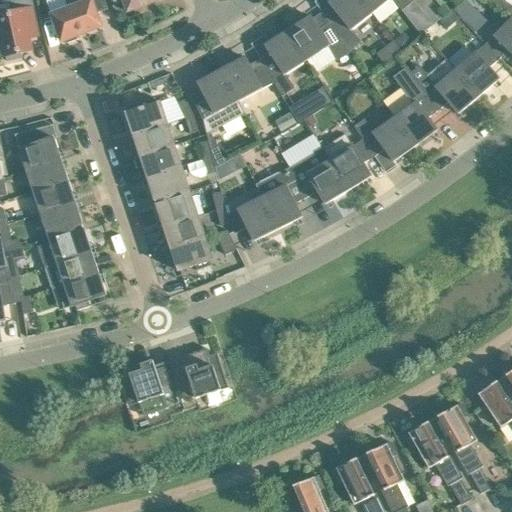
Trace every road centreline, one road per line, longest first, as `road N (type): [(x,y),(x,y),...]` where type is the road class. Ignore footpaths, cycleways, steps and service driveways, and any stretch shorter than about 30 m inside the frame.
road 1 (residential): [(147,322),(266,284),(389,223),(511,129)]
road 2 (residential): [(147,322),(79,84)]
road 3 (residential): [(0,364),(147,322)]
road 4 (residential): [(79,84),(210,31)]
